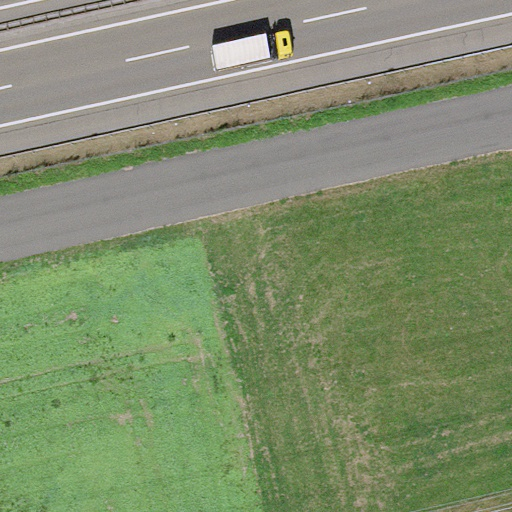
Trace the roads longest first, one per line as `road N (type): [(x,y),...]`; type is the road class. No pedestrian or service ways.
road 1 (unclassified): [(511,116),(0,236)]
road 2 (motorway): [(0,88),(403,0)]
